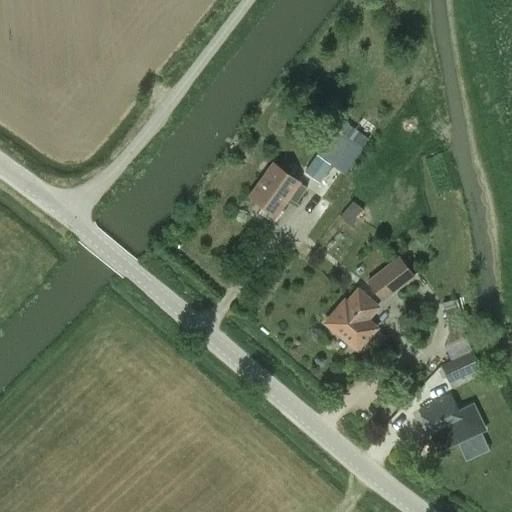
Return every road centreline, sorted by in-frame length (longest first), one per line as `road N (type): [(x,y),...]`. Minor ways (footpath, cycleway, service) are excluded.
road 1 (tertiary): [(396,511),(287,403),(69,215)]
road 2 (unclassified): [(69,215),(244,0)]
